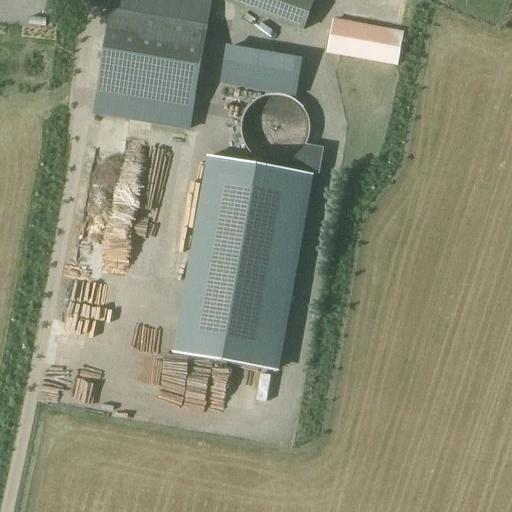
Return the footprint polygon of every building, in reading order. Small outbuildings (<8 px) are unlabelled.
[(217,97),(224,50),(203,47),(211,0),(111,0),(95,92),(195,109),(198,94),(217,97)] [(225,0),(303,29),(324,18),(314,0),(225,0)] [(393,64),(400,34),(337,27),(333,57),(393,64)] [(299,82),(300,60),(245,58),(244,79),(299,82)] [(242,125),(242,128),(242,131),(243,134),(243,137),(244,140),(245,143),(246,145),(248,148),(249,150),(251,152),(253,154),(256,156),(258,158),(261,159),(263,160),(266,161),(269,162),(272,163),(275,163),(278,163),(281,163),(284,162),(286,161),(289,160),(292,159),(295,157),(297,156),(299,154),(301,152),(303,149),(305,147),(306,144),(307,141),(308,138),(309,135),(309,132),(309,129),(308,125),(308,122),(307,119),(306,116),(304,114),(303,111),(301,108),(299,106),(296,104),(294,102),(291,100),(288,99),(286,97),(283,96),(279,96),(276,95),(273,95),(270,95),(267,96),(265,97),(262,98),(259,99),(257,101),(254,103),(252,105),(250,107),(248,109),(247,112),(245,114),(244,117),(243,120),(243,122),(242,125)] [(120,143),(125,131),(110,125),(105,137),(120,143)] [(286,161),(285,166),(318,172),(322,147),(306,144),(305,147),(303,149),(301,152),(299,154),(297,156),(295,157),(292,159),(289,160),(286,161)] [(208,173),(175,362),(281,379),(313,192),(208,173)] [(114,183),(94,179),(87,214),(107,219),(114,183)]
